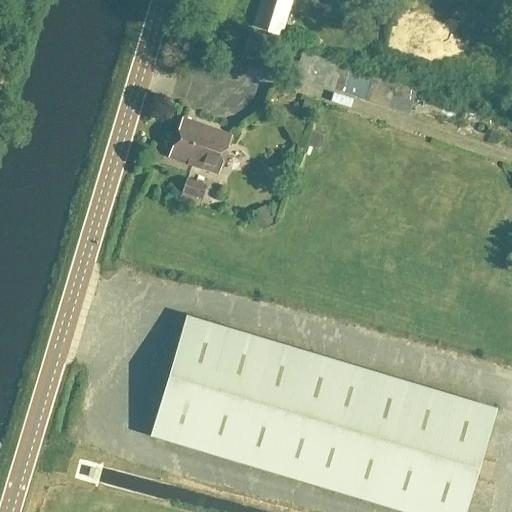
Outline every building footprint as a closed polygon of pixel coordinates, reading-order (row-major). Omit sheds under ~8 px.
[(260,0),(253,28),(280,36),(290,0),(260,0)] [(294,75),(399,112),(409,115),(417,90),(408,87),(304,53),(294,75)] [(218,175),(231,136),(182,119),(169,158),(218,175)] [(187,179),(184,186),(177,205),(197,212),(206,186),(187,179)] [(402,511),(463,511),(495,408),(187,316),(151,437),(402,511)] [(90,469),(87,478),(97,480),(99,471),(90,469)]
